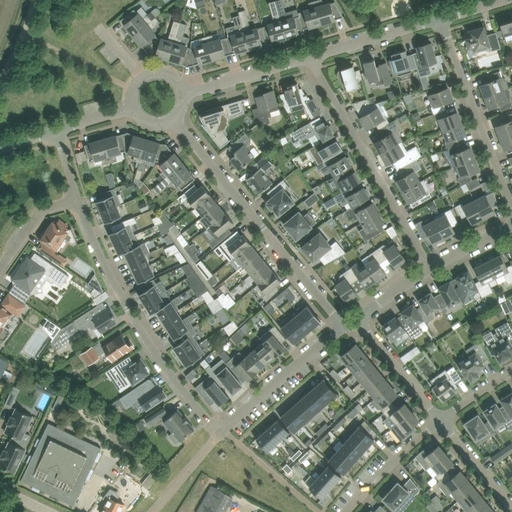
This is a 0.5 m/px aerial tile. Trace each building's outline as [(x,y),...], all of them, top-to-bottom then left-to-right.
[(187,0),(186,5),(197,9),(194,0),(187,0)] [(303,29),(304,29),(303,26),(308,24),(309,27),(319,24),(319,25),(322,24),(315,0),(308,2),(310,9),(298,12),(303,29)] [(321,0),(316,0),(315,0),(322,24),(324,23),(334,20),(333,17),(342,14),(334,2),(323,5),(321,0)] [(275,23),(262,26),(266,40),(272,38),(273,42),(283,39),(286,38),(279,15),(275,1),(269,3),(275,23)] [(134,9),(123,18),(127,23),(125,25),(131,33),(133,35),(155,17),(159,14),(155,9),(147,15),(142,19),(134,9)] [(239,15),(242,26),(249,49),(252,48),(262,45),(261,42),(266,40),(262,26),(250,30),(245,10),(238,12),(239,15)] [(285,13),(279,15),(286,38),(289,37),(288,37),(299,34),(298,31),(303,29),(298,12),(299,16),(287,19),(285,13)] [(228,36),(226,37),(230,51),(235,49),(236,52),(246,49),(246,50),(249,49),(242,26),(239,15),(232,18),(235,25),(225,28),(228,36)] [(155,17),(133,35),(135,37),(141,45),(144,43),(147,47),(156,41),(157,37),(150,29),(159,22),(155,17)] [(156,41),(147,47),(151,52),(151,55),(156,56),(161,57),(167,58),(166,58),(169,59),(180,22),(174,20),(168,40),(157,37),(156,41)] [(511,20),(500,24),(504,36),(511,33),(511,20)] [(180,22),(169,59),(172,60),(172,59),(177,61),(181,63),(186,66),(187,63),(193,62),(190,51),(190,48),(186,46),(189,38),(183,36),(186,24),(180,22)] [(475,51),(483,49),(483,51),(487,49),(488,52),(501,48),(500,45),(497,35),(489,38),(488,35),(486,36),(483,27),(480,28),(480,26),(472,28),(472,31),(469,32),(471,38),(466,39),(469,47),(466,47),(469,57),(476,55),(475,51)] [(212,35),(205,36),(212,60),(215,59),(225,56),(224,53),(230,51),(226,37),(214,41),(212,35)] [(201,45),(190,48),(190,51),(193,62),(199,60),(200,63),(210,60),(210,61),(212,60),(205,36),(199,38),(201,45)] [(415,62),(417,68),(420,77),(432,74),(429,64),(436,62),(431,43),(417,47),(421,61),(415,62)] [(388,61),(389,64),(391,69),(393,68),(395,73),(400,72),(400,73),(417,68),(415,62),(413,54),(407,56),(406,50),(389,55),(391,60),(389,61),(388,61)] [(364,71),(366,79),(368,78),(369,82),(375,80),(377,86),(384,83),(385,86),(392,83),(387,65),(379,67),(379,66),(376,67),(374,60),(363,63),(366,70),(364,71)] [(338,72),(337,73),(337,74),(337,75),(337,76),(337,77),(338,78),(344,90),(345,90),(344,89),(346,87),(347,89),(359,86),(357,82),(362,79),(359,70),(354,71),(353,66),(341,69),(340,70),(339,70),(338,71),(338,72)] [(484,87),(482,88),(485,97),(507,88),(508,88),(505,79),(503,78),(501,78),(499,71),(487,76),(490,82),(483,85),(484,87)] [(279,95),(282,104),(283,108),(286,113),(305,108),(311,118),(321,113),(313,98),(310,100),(308,97),(307,97),(306,95),(307,95),(307,94),(305,95),(301,88),(299,89),(297,83),(288,86),(288,89),(285,89),(286,93),(279,95)] [(431,107),(433,114),(446,110),(443,103),(450,101),(449,98),(451,98),(448,88),(430,95),(430,94),(434,106),(431,107)] [(507,88),(485,97),(488,106),(490,105),(491,108),(498,105),(501,111),(510,108),(511,107),(511,106),(511,105),(510,99),(510,94),(509,91),(508,88),(507,88)] [(256,97),(258,107),(259,110),(253,112),(256,123),(258,122),(262,125),(270,123),(269,117),(271,117),(271,116),(280,114),(273,90),(264,93),(264,95),(256,97)] [(388,92),(390,100),(397,98),(394,90),(388,92)] [(375,97),(368,99),(370,106),(377,104),(375,97)] [(202,119),(202,120),(206,125),(204,127),(202,124),(201,124),(221,148),(229,142),(223,132),(223,131),(224,131),(225,130),(227,127),(228,126),(228,125),(228,123),(228,120),(228,118),(231,117),(244,112),(241,101),(245,100),(245,99),(206,110),(206,111),(214,109),(215,111),(204,114),(203,115),(202,115),(202,116),(202,117),(201,117),(201,118),(202,119)] [(368,99),(360,101),(353,103),(352,103),(356,110),(361,108),(370,106),(368,99)] [(360,118),(365,126),(367,125),(368,128),(375,124),(378,130),(389,123),(386,117),(383,119),(377,108),(376,108),(376,109),(360,118)] [(446,110),(433,114),(436,121),(439,119),(443,131),(461,124),(458,115),(456,116),(455,113),(448,116),(446,110)] [(412,114),(415,121),(421,118),(418,111),(412,114)] [(499,128),(497,129),(501,138),(511,133),(511,113),(503,117),(505,123),(498,126),(499,128)] [(378,144),(376,145),(381,154),(397,144),(403,141),(397,132),(400,131),(394,121),(389,123),(387,125),(378,130),(383,138),(376,142),(378,144)] [(315,135),(320,143),(328,138),(334,135),(333,134),(335,133),(335,132),(334,132),(331,126),(329,127),(328,125),(325,126),(323,123),(313,128),(310,123),(291,133),(295,140),(299,138),(300,141),(307,137),(307,139),(315,135)] [(461,124),(443,131),(448,142),(444,143),(447,150),(459,145),(457,139),(464,136),(463,134),(464,133),(461,124)] [(128,136),(123,138),(126,148),(125,151),(135,154),(133,160),(136,161),(139,162),(146,140),(144,140),(139,138),(134,136),(129,133),(128,136)] [(246,133),(236,141),(228,147),(233,153),(233,157),(230,159),(231,161),(231,166),(236,166),(239,171),(255,158),(249,150),(250,149),(250,146),(249,145),(250,144),(251,139),(246,133)] [(511,133),(501,138),(504,147),(506,146),(507,149),(511,147),(511,133)] [(106,139),(103,140),(110,162),(117,160),(115,154),(125,151),(126,148),(123,138),(117,139),(116,136),(106,139)] [(279,140),(282,145),(288,142),(285,137),(279,140)] [(318,165),(333,156),(342,151),(337,140),(331,143),(328,138),(320,143),(309,149),(318,165)] [(91,147),(85,149),(89,162),(101,158),(103,164),(110,162),(103,140),(100,140),(101,141),(90,144),(91,147)] [(146,140),(139,162),(146,164),(148,158),(158,161),(159,158),(168,152),(164,147),(164,144),(159,144),(154,143),(149,142),(149,141),(146,140)] [(397,144),(381,154),(386,162),(387,161),(389,163),(395,160),(400,168),(411,161),(415,160),(412,155),(408,156),(406,153),(403,154),(397,144)] [(459,145),(447,150),(449,156),(453,155),(457,166),(474,159),(471,150),(469,151),(468,148),(461,151),(459,145)] [(152,188),(153,188),(182,164),(181,162),(180,162),(174,154),(171,156),(168,152),(159,158),(158,161),(165,170),(159,174),(163,179),(152,188)] [(259,194),(265,189),(266,190),(270,187),(269,185),(272,183),(266,176),(268,175),(265,171),(273,164),(266,156),(256,164),(260,169),(247,179),(259,194)] [(333,156),(318,165),(316,166),(319,172),(322,170),(323,173),(327,174),(331,171),(334,176),(345,170),(351,166),(350,164),(352,163),(349,157),(347,158),(345,156),(336,161),(333,156)] [(474,159),(457,166),(461,177),(458,178),(461,186),(466,184),(472,180),(470,174),(477,172),(476,169),(478,168),(474,159)] [(400,182),(398,183),(403,192),(419,182),(413,172),(416,170),(411,161),(400,168),(405,176),(398,180),(400,182)] [(182,164),(153,188),(157,193),(173,180),(182,190),(192,181),(188,177),(191,174),(184,166),(182,164)] [(345,170),(334,176),(327,180),(333,191),(340,187),(343,192),(352,187),(360,182),(354,171),(344,177),(341,172),(345,170)] [(472,180),(466,184),(469,190),(480,184),(477,178),(472,180)] [(283,180),(270,191),(274,196),(267,201),(268,203),(267,204),(272,210),(273,208),(279,215),(294,203),(285,191),(289,187),(283,180)] [(419,182),(403,192),(408,200),(409,199),(411,202),(417,198),(420,204),(432,197),(428,191),(430,190),(424,180),(419,182)] [(133,182),(125,185),(127,190),(135,187),(133,182)] [(150,191),(143,182),(139,189),(144,195),(150,191)] [(181,204),(188,198),(195,208),(195,207),(210,195),(202,185),(197,190),(194,186),(195,185),(195,184),(177,199),(181,204)] [(313,188),(316,194),(321,191),(318,185),(313,188)] [(334,197),(337,203),(340,202),(341,204),(344,205),(349,202),(352,207),(363,201),(369,197),(368,195),(370,194),(367,188),(365,189),(363,187),(355,192),(352,187),(343,192),(334,197)] [(96,201),(100,212),(117,206),(121,205),(115,188),(100,193),(103,199),(96,201)] [(319,199),(315,192),(304,201),(309,207),(319,199)] [(493,192),(474,201),(483,218),(491,214),(491,212),(493,211),(491,207),(498,204),(493,192)] [(210,195),(195,207),(203,216),(217,204),(210,195)] [(363,201),(352,207),(344,212),(348,219),(352,217),(354,220),(358,218),(361,223),(378,213),(372,203),(366,206),(363,201)] [(456,207),(457,209),(462,218),(468,215),(471,222),(473,221),(474,222),(483,218),(474,201),(464,206),(462,203),(456,207)] [(217,204),(203,216),(199,219),(207,229),(210,226),(225,213),(217,204)] [(117,206),(100,212),(105,223),(121,216),(117,206)] [(433,218),(435,221),(443,238),(452,233),(451,232),(454,231),(450,224),(456,221),(452,212),(450,209),(433,218)] [(171,223),(165,216),(168,214),(165,210),(158,215),(163,222),(166,227),(168,229),(170,228),(175,225),(176,224),(173,221),(171,223)] [(303,216),(299,212),(284,224),(296,240),(303,234),(304,235),(309,231),(308,230),(312,227),(311,227),(316,223),(308,213),(303,216)] [(225,213),(210,226),(207,229),(215,238),(209,243),(213,248),(231,233),(228,228),(233,223),(225,213)] [(378,213),(361,223),(364,228),(359,231),(365,242),(380,233),(377,228),(384,224),(378,213)] [(109,234),(114,244),(135,235),(130,224),(135,222),(133,217),(120,223),(123,228),(109,234)] [(42,242),(37,248),(55,261),(59,255),(54,251),(64,237),(72,243),(77,241),(71,228),(68,230),(65,228),(67,226),(59,220),(57,222),(54,220),(44,235),(42,234),(40,238),(44,241),(42,243),(42,242)] [(427,233),(431,242),(434,240),(435,242),(443,238),(435,221),(424,226),(421,221),(415,224),(421,236),(427,233)] [(175,225),(170,228),(177,238),(181,234),(175,225)] [(392,225),(387,229),(392,237),(398,234),(392,225)] [(188,244),(181,234),(177,238),(184,247),(188,244)] [(235,257),(236,256),(250,244),(251,244),(243,234),(236,239),(233,235),(233,234),(214,250),(216,249),(220,253),(224,250),(231,259),(225,264),(226,264),(235,256),(235,257)] [(135,235),(114,244),(119,255),(124,252),(139,245),(139,244),(135,235)] [(173,242),(168,235),(163,239),(167,245),(173,242)] [(323,242),(317,235),(311,241),(311,240),(309,242),(303,247),(304,249),(303,250),(307,255),(308,254),(314,261),(326,250),(334,259),(345,253),(339,245),(336,247),(333,243),(330,246),(325,241),(323,242)] [(139,244),(139,245),(124,252),(129,262),(145,255),(149,252),(145,242),(140,244),(139,244)] [(199,259),(196,254),(199,251),(194,243),(190,246),(188,244),(184,247),(195,263),(199,259)] [(171,246),(170,248),(174,254),(180,251),(174,244),(171,246)] [(250,244),(236,256),(243,265),(258,253),(250,244)] [(383,245),(376,250),(384,261),(388,258),(395,267),(400,264),(401,265),(404,263),(404,261),(405,260),(394,244),(389,248),(387,246),(383,245)] [(370,262),(365,265),(376,281),(377,280),(378,281),(382,279),(381,277),(386,274),(379,264),(384,261),(376,250),(369,255),(368,259),(370,262)] [(186,261),(180,251),(174,254),(181,263),(186,261)] [(17,282),(9,292),(17,298),(24,303),(31,294),(30,292),(38,281),(43,285),(47,280),(52,283),(53,282),(61,287),(69,276),(35,253),(30,260),(30,259),(27,258),(24,263),(21,267),(19,267),(17,270),(17,272),(13,279),(17,282)] [(258,253),(243,265),(251,274),(265,262),(258,253)] [(145,255),(129,262),(133,272),(150,265),(145,255)] [(501,255),(487,261),(496,278),(503,275),(508,284),(511,282),(511,264),(507,267),(501,255)] [(196,265),(207,280),(212,276),(201,261),(196,265)] [(480,281),(475,283),(478,290),(482,297),(493,292),(488,282),(496,278),(487,261),(474,268),(480,281)] [(265,262),(251,274),(258,284),(273,272),(265,262)] [(150,265),(133,272),(138,283),(154,275),(150,265)] [(350,268),(347,270),(355,281),(359,278),(366,288),(371,284),(372,286),(375,283),(375,282),(376,281),(365,265),(360,268),(358,266),(354,265),(350,268)] [(190,276),(195,273),(192,268),(185,273),(188,277),(190,276)] [(335,286),(337,289),(336,289),(339,293),(340,292),(347,302),(348,300),(349,302),(353,299),(352,298),(357,294),(350,285),(355,281),(347,270),(340,275),(339,280),(341,282),(335,286)] [(273,271),(273,272),(258,284),(254,287),(266,302),(279,290),(276,286),(281,281),(273,271)] [(461,288),(455,292),(460,300),(462,304),(474,298),(472,293),(478,290),(475,283),(468,271),(456,278),(461,288)] [(201,282),(195,273),(190,276),(196,285),(201,282)] [(212,276),(207,280),(211,287),(216,283),(212,276)] [(146,283),(140,287),(143,292),(154,285),(154,286),(157,284),(154,280),(153,279),(146,283)] [(208,291),(201,282),(196,285),(202,294),(208,291)] [(440,294),(434,297),(440,307),(441,309),(449,305),(449,306),(454,304),(454,305),(456,304),(456,303),(460,300),(455,292),(449,282),(439,288),(442,293),(440,294)] [(143,292),(138,295),(145,305),(162,293),(161,291),(157,284),(154,286),(154,285),(143,292)] [(102,293),(94,288),(90,294),(95,298),(102,293)] [(202,294),(201,295),(207,304),(214,300),(208,291),(202,294)] [(162,293),(145,305),(151,314),(156,311),(168,303),(171,301),(165,292),(162,293)] [(219,297),(217,298),(220,303),(223,307),(226,310),(235,303),(228,294),(225,296),(223,293),(219,296),(219,297)] [(422,307),(417,311),(423,320),(425,323),(434,318),(430,313),(440,307),(434,297),(431,293),(418,300),(422,307)] [(25,306),(8,295),(1,306),(0,305),(0,339),(3,341),(4,340),(5,340),(9,334),(9,333),(10,331),(4,326),(13,313),(18,316),(25,306)] [(168,303),(156,311),(162,321),(175,312),(177,311),(179,309),(176,305),(182,301),(179,296),(171,301),(168,303)] [(511,302),(510,299),(501,304),(506,314),(511,311),(511,302)] [(409,324),(403,327),(409,336),(411,339),(422,332),(419,328),(420,328),(418,323),(423,320),(417,311),(413,304),(410,306),(409,304),(403,308),(404,310),(401,312),(409,324)] [(299,313),(312,329),(321,321),(308,306),(299,313)] [(99,312),(97,312),(94,307),(74,320),(81,331),(83,331),(89,327),(91,329),(93,330),(97,326),(101,332),(116,323),(113,318),(115,317),(109,308),(100,313),(99,312)] [(223,308),(215,313),(218,319),(226,314),(223,308)] [(175,312),(162,321),(168,330),(183,320),(177,311),(175,312)] [(290,321),(303,336),(312,329),(299,313),(290,321)] [(183,320),(168,330),(174,339),(182,334),(193,327),(190,322),(195,318),(192,314),(183,320)] [(409,336),(403,327),(395,317),(382,326),(392,340),(401,333),(405,339),(409,336)] [(233,321),(228,324),(233,332),(238,327),(233,321)] [(281,328),(294,344),(303,336),(290,321),(281,328)] [(237,331),(242,336),(251,329),(246,323),(237,331)] [(497,341),(487,346),(492,355),(495,353),(500,362),(511,356),(511,354),(511,353),(511,346),(509,342),(511,340),(511,329),(508,323),(496,329),(498,333),(494,335),(497,341)] [(262,342),(263,343),(275,357),(285,349),(281,344),(286,339),(275,325),(259,338),(263,342),(262,342)] [(53,340),(51,343),(56,351),(62,347),(61,346),(72,339),(70,336),(64,327),(60,329),(53,340)] [(185,339),(173,347),(176,352),(175,352),(178,356),(179,355),(180,358),(199,345),(193,335),(197,332),(193,327),(182,334),(185,339)] [(230,337),(237,344),(243,338),(237,331),(230,337)] [(126,343),(121,335),(95,353),(92,347),(82,354),(89,365),(99,358),(98,356),(106,351),(112,360),(127,351),(128,351),(133,348),(129,341),(126,343)] [(457,362),(464,373),(466,377),(468,375),(472,381),(479,376),(477,375),(482,371),(480,368),(483,365),(482,363),(489,358),(478,342),(469,348),(472,353),(457,362)] [(263,343),(254,350),(266,365),(275,357),(263,343)] [(205,354),(199,345),(180,358),(182,361),(181,362),(184,365),(185,365),(186,366),(205,354)] [(215,349),(219,354),(224,350),(220,345),(215,349)] [(346,352),(341,356),(348,365),(362,353),(355,345),(350,349),(349,348),(346,351),(346,352)] [(413,357),(421,352),(417,346),(409,352),(413,357)] [(254,350),(245,358),(257,372),(266,365),(254,350)] [(257,372),(245,358),(239,352),(226,363),(228,366),(236,375),(240,372),(248,381),(257,372)] [(362,353),(348,365),(355,373),(369,361),(362,353)] [(0,378),(9,363),(0,358),(0,378)] [(121,362),(106,372),(111,380),(112,380),(120,392),(132,384),(132,385),(144,378),(143,377),(148,373),(147,372),(149,371),(143,361),(141,362),(140,360),(141,359),(140,358),(125,369),(121,362)] [(204,359),(200,363),(205,369),(210,366),(204,359)] [(369,361),(355,373),(362,382),(376,370),(369,361)] [(215,381),(220,387),(224,384),(233,393),(242,386),(226,367),(220,372),(217,369),(214,371),(210,366),(205,369),(210,375),(215,381)] [(431,380),(435,386),(433,387),(443,401),(456,391),(450,382),(452,380),(455,384),(462,379),(456,371),(453,367),(446,372),(445,370),(431,380)] [(185,376),(190,382),(198,375),(193,369),(185,376)] [(376,370),(362,382),(368,390),(383,378),(376,370)] [(383,378),(368,390),(375,398),(390,386),(383,378)] [(324,379),(315,387),(328,402),(337,394),(324,379)] [(155,390),(148,380),(120,398),(120,399),(123,403),(126,407),(138,399),(145,410),(166,396),(159,387),(155,390)] [(229,397),(220,387),(215,381),(208,386),(203,381),(195,388),(203,398),(208,393),(219,405),(229,397)] [(20,389),(13,386),(5,404),(11,407),(20,389)] [(390,386),(375,398),(382,406),(379,408),(383,413),(393,405),(390,401),(397,395),(390,386)] [(315,387),(306,395),(320,410),(328,402),(315,387)] [(511,392),(501,400),(504,405),(511,417),(511,416),(511,392)] [(306,395),(298,402),(311,417),(320,410),(306,395)] [(59,396),(55,403),(60,405),(64,398),(59,396)] [(120,399),(111,405),(114,409),(123,403),(120,399)] [(298,402),(289,410),(302,425),(311,417),(298,402)] [(511,428),(511,418),(511,417),(504,405),(499,408),(496,403),(490,407),(488,406),(485,408),(485,410),(484,411),(495,428),(504,422),(509,430),(511,428)] [(393,405),(383,413),(388,418),(390,416),(396,424),(411,412),(404,404),(397,409),(393,405)] [(177,443),(179,440),(180,441),(194,430),(178,410),(170,416),(167,413),(168,413),(164,406),(162,407),(145,418),(145,419),(149,425),(161,417),(164,421),(173,433),(171,435),(170,437),(175,442),(177,443)] [(5,432),(12,436),(9,442),(0,460),(0,466),(14,473),(25,450),(18,446),(21,440),(25,432),(26,432),(29,425),(29,424),(32,417),(16,409),(12,417),(11,416),(7,424),(8,424),(5,432)] [(289,410),(280,417),(294,433),(302,425),(289,410)] [(411,412),(396,424),(390,429),(398,436),(402,441),(401,442),(401,443),(407,437),(417,429),(416,429),(413,425),(418,421),(411,412)] [(484,424),(478,415),(463,425),(466,430),(469,430),(476,440),(483,435),(486,440),(496,433),(488,421),(484,424)] [(141,421),(135,425),(140,431),(145,428),(141,421)] [(280,440),(288,434),(277,421),(269,427),(280,440)] [(21,481),(25,482),(73,506),(101,448),(48,423),(21,481)] [(374,440),(359,426),(352,435),(367,448),(374,440)] [(115,427),(107,434),(113,440),(121,433),(115,427)] [(273,447),(280,440),(269,427),(262,434),(273,447)] [(265,453),(273,447),(262,434),(254,440),(265,453)] [(367,448),(352,435),(344,444),(359,457),(367,448)] [(359,457),(344,444),(336,452),(351,465),(359,457)] [(426,470),(431,466),(445,454),(438,446),(424,457),(420,452),(415,457),(426,470)] [(510,454),(506,448),(491,458),(495,464),(510,454)] [(351,465),(336,452),(328,461),(343,474),(351,465)] [(445,454),(431,466),(437,474),(435,476),(439,481),(449,473),(445,469),(452,463),(445,454)] [(333,486),(340,478),(327,467),(321,474),(333,486)] [(449,473),(439,481),(443,486),(441,488),(447,496),(452,492),(467,480),(460,471),(452,477),(449,473)] [(141,484),(148,490),(158,477),(152,472),(141,484)] [(327,493),(333,486),(321,474),(314,481),(327,493)] [(398,483),(383,499),(394,509),(409,493),(413,497),(420,490),(410,478),(402,487),(398,483)] [(467,480),(452,492),(459,500),(474,488),(467,480)] [(320,500),(327,493),(314,481),(307,489),(320,500)] [(196,511),(224,511),(232,497),(212,486),(196,511)] [(474,488),(459,500),(466,509),(480,497),(474,488)] [(107,501),(102,511),(119,511),(123,505),(110,498),(113,491),(110,489),(102,499),(107,501)] [(480,497),(466,509),(468,511),(478,511),(487,505),(480,497)] [(431,501),(426,505),(432,511),(438,511),(440,511),(431,501)] [(331,511),(338,511),(341,508),(333,502),(327,509),(331,511)]
